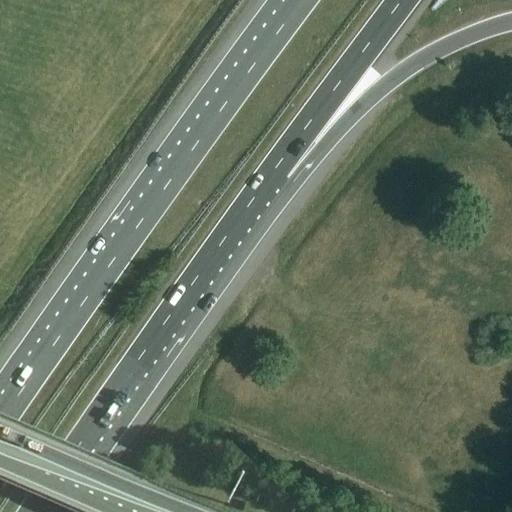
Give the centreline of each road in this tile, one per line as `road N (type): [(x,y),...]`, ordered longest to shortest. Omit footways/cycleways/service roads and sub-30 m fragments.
road 1 (motorway): [(301,0),(0,422)]
road 2 (motorway): [(32,511),(269,175)]
road 3 (motorway): [(269,175),(436,49),(511,20)]
road 4 (motorway): [(269,175),(400,0)]
road 5 (trunk): [(160,511),(0,444)]
